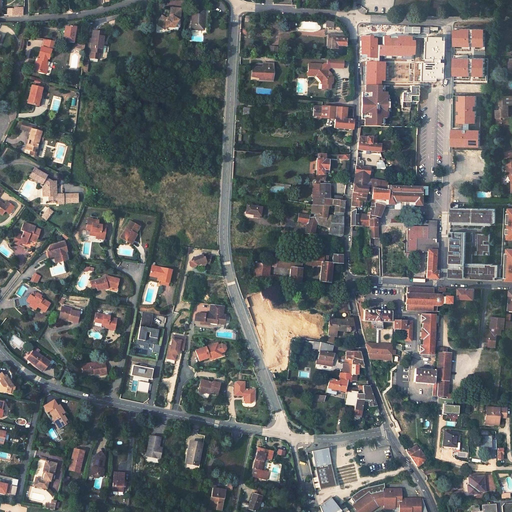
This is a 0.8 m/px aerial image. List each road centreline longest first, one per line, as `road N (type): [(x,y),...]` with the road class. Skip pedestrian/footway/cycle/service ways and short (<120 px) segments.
road 1 (residential): [(235,1),(225,253),(289,436)]
road 2 (residential): [(0,351),(62,390),(289,436)]
road 3 (residential): [(443,282),(447,21)]
road 4 (residential): [(349,21),(357,116),(349,279)]
road 5 (unknown): [(150,405),(191,246)]
road 6 (residential): [(349,279),(387,427)]
road 7 (residential): [(0,19),(136,0)]
